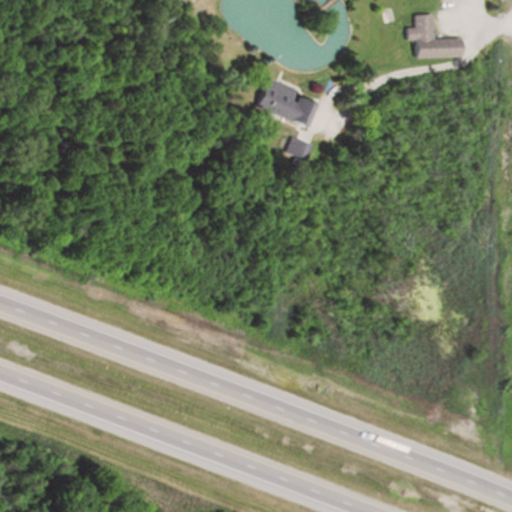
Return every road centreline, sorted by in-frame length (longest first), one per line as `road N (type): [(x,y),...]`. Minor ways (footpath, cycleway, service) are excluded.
road 1 (motorway): [(511,495),(0,301)]
road 2 (motorway): [(0,374),(365,511)]
